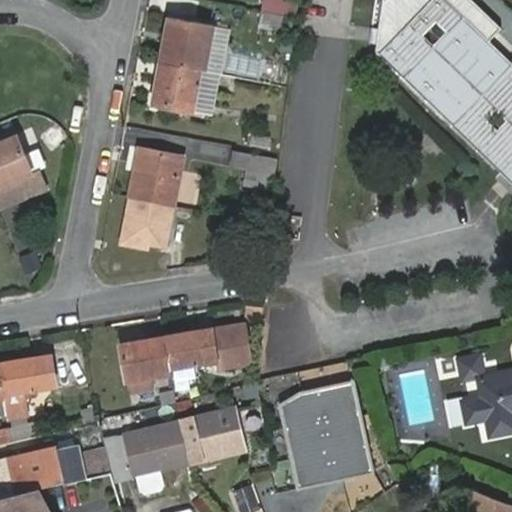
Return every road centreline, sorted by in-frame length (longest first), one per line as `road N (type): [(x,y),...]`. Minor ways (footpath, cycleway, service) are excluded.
road 1 (residential): [(114,43),(65,307)]
road 2 (residential): [(65,307),(307,275)]
road 3 (residential): [(307,275),(330,58)]
road 4 (residential): [(307,275),(488,245)]
road 5 (residential): [(0,16),(55,24),(85,44),(114,43)]
